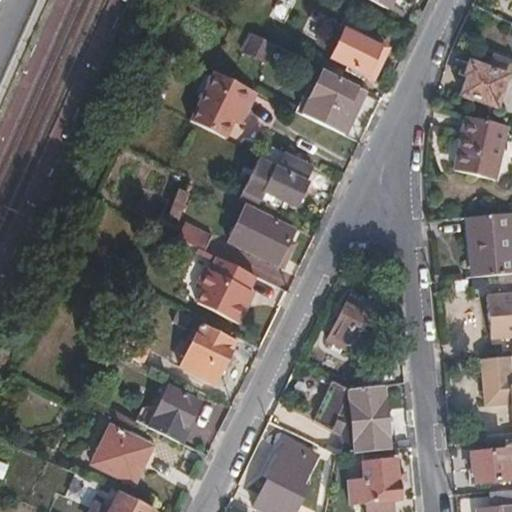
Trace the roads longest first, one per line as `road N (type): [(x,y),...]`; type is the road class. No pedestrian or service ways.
road 1 (residential): [(375,170),(203,511)]
road 2 (residential): [(375,170),(401,210),(436,511)]
road 3 (residential): [(455,0),(375,170)]
